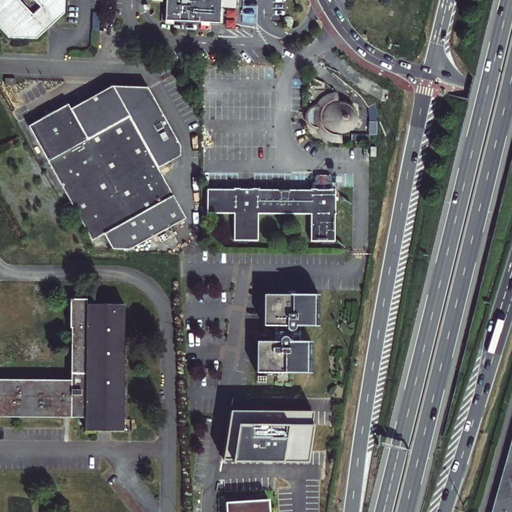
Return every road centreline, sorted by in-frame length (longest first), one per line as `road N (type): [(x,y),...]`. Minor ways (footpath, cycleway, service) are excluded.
road 1 (trunk): [(509,0),(383,511)]
road 2 (trunk): [(405,511),(511,74)]
road 3 (secondary): [(429,73),(351,511)]
road 4 (primary): [(444,511),(511,294)]
road 5 (secondary): [(326,0),(367,52),(429,73)]
